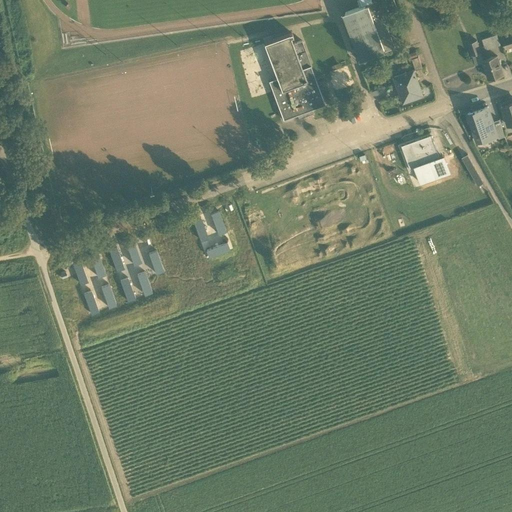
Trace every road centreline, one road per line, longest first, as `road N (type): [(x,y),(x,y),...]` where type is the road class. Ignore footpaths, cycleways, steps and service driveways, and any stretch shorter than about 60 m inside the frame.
road 1 (unclassified): [(122,511),(0,150)]
road 2 (residential): [(244,177),(511,84)]
road 3 (track): [(36,250),(244,177)]
road 4 (track): [(445,104),(511,223)]
